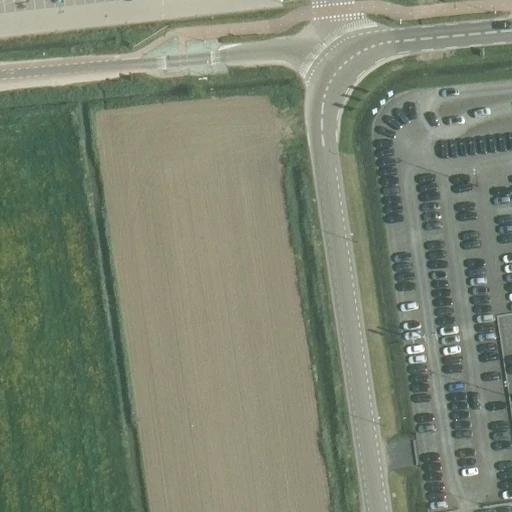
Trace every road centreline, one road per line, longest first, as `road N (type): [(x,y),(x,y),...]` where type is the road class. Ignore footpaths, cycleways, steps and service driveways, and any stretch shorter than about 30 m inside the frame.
road 1 (tertiary): [(375,511),(319,125),(321,97),(336,69)]
road 2 (tertiary): [(0,76),(293,50),(336,69)]
road 3 (tertiary): [(336,69),(386,44),(511,30)]
